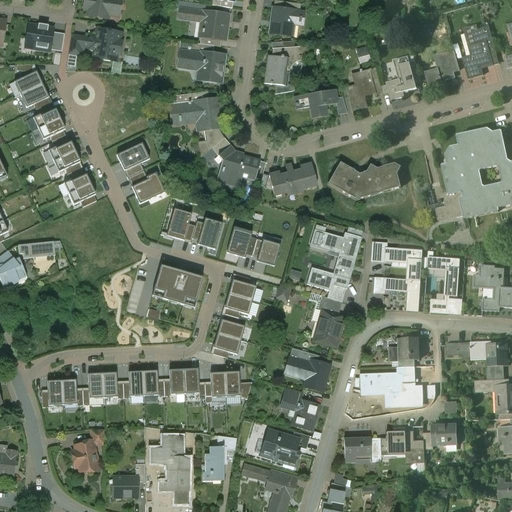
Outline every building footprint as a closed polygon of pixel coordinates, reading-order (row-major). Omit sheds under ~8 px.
[(84,0),(84,9),(89,10),(88,14),(97,15),(97,18),(107,19),(108,13),(119,14),(120,0),(84,0)] [(232,10),(233,2),(218,0),(213,0),(212,7),(232,10)] [(207,6),(176,2),(175,8),(180,9),(180,8),(206,12),(207,6)] [(300,5),(274,2),(273,10),(272,10),(270,23),(272,23),(270,35),(280,36),(280,33),(289,34),(291,22),(300,23),(301,18),(300,18),(300,13),(299,12),(300,5)] [(206,12),(180,8),(180,9),(179,20),(203,23),(200,39),(199,39),(199,40),(200,40),(211,42),(211,39),(222,40),(226,41),(228,23),(229,23),(230,15),(206,12)] [(28,25),(24,50),(50,54),(53,29),(28,25)] [(489,27),(473,31),(476,43),(492,39),(489,27)] [(121,34),(101,31),(100,34),(97,34),(96,40),(91,39),(91,41),(85,40),(85,39),(81,38),(78,50),(83,51),(84,47),(90,48),(89,50),(94,51),(93,57),(102,59),(101,61),(113,63),(114,55),(119,55),(121,43),(119,43),(121,34)] [(511,33),(509,34),(511,46),(511,56),(503,59),(507,70),(511,68),(511,64),(511,63),(511,33)] [(81,38),(71,37),(68,54),(77,56),(78,50),(81,38)] [(222,40),(211,39),(211,42),(200,40),(200,45),(213,47),(221,48),(222,40)] [(476,43),(470,45),(473,58),(463,61),(468,80),(483,76),(481,67),(491,64),(492,67),(500,65),(492,39),(476,43)] [(200,45),(192,44),(191,54),(178,52),(177,61),(179,61),(178,69),(189,71),(189,70),(201,71),(200,81),(210,82),(210,83),(220,84),(223,61),(213,59),(213,55),(212,55),(213,47),(200,45)] [(293,49),(272,50),(271,57),(266,57),(263,85),(275,86),(286,88),(286,85),(288,74),(285,74),(286,70),(288,66),(291,62),(295,60),(299,59),(300,61),(303,61),(304,61),(305,60),(306,59),(307,58),(307,57),(307,48),(308,48),(293,49)] [(357,49),(358,63),(367,62),(365,48),(357,49)] [(453,51),(437,56),(440,69),(424,73),(429,91),(443,87),(441,83),(455,79),(453,73),(459,72),(453,51)] [(402,79),(385,84),(391,102),(404,98),(403,93),(416,89),(415,84),(421,82),(415,62),(398,66),(402,79)] [(375,69),(353,75),(356,88),(346,91),(352,112),(367,108),(364,97),(374,94),(375,97),(383,95),(375,69)] [(15,80),(21,93),(42,84),(36,70),(15,80)] [(21,93),(28,108),(49,98),(42,84),(21,93)] [(286,88),(275,86),(274,96),(292,93),(291,86),(286,85),(286,88)] [(335,92),(294,98),(295,107),(297,107),(298,110),(315,107),(317,120),(326,118),(324,107),(336,105),(337,105),(336,99),(335,92)] [(208,93),(167,98),(169,108),(177,107),(178,116),(177,116),(178,124),(198,121),(199,133),(204,132),(218,130),(220,130),(217,100),(209,101),(208,93)] [(342,98),(336,99),(337,105),(336,105),(338,116),(347,115),(342,98)] [(35,114),(42,128),(63,118),(57,104),(35,114)] [(42,128),(48,141),(69,131),(63,118),(42,128)] [(218,130),(204,132),(205,143),(197,144),(199,161),(211,150),(224,139),(218,130)] [(511,162),(511,163),(507,160),(508,160),(502,132),(501,131),(493,133),(493,132),(489,130),(486,134),(484,134),(480,132),(478,135),(475,136),(472,134),(469,137),(466,138),(463,136),(461,139),(457,140),(458,146),(451,148),(445,156),(447,165),(442,166),(441,167),(447,194),(448,195),(443,202),(444,203),(445,207),(437,209),(435,211),(437,221),(439,222),(463,217),(463,219),(465,220),(498,213),(499,211),(499,209),(511,206),(511,162)] [(57,161),(78,151),(72,138),(50,148),(57,161)] [(224,139),(211,150),(217,157),(222,162),(225,159),(221,155),(230,147),(224,139)] [(137,147),(116,156),(124,172),(149,161),(145,151),(140,154),(137,147)] [(244,158),(234,155),(229,149),(231,148),(230,147),(221,155),(225,159),(222,162),(221,166),(223,167),(223,169),(222,169),(221,172),(222,172),(219,184),(239,189),(242,178),(254,182),(260,162),(244,158)] [(57,161),(63,175),(84,165),(78,151),(57,161)] [(354,172),(339,164),(327,185),(356,201),(401,188),(400,181),(398,176),(398,174),(401,168),(396,164),(376,170),(370,166),(366,172),(363,173),(363,174),(359,176),(353,173),(354,172)] [(288,177),(280,179),(279,174),(268,177),(273,194),(280,192),(281,195),(293,191),(294,194),(303,192),(302,190),(309,188),(308,185),(316,183),(311,165),(299,168),(301,173),(293,175),(291,166),(285,168),(288,177)] [(65,182),(72,194),(93,184),(87,171),(65,182)] [(155,174),(146,179),(147,181),(131,188),(139,206),(157,197),(154,191),(162,187),(155,174)] [(413,179),(404,174),(398,176),(400,181),(403,180),(408,183),(414,207),(425,214),(430,212),(429,207),(425,208),(419,204),(413,179)] [(268,177),(262,175),(259,187),(265,189),(268,177)] [(93,184),(72,194),(78,207),(99,196),(93,184)] [(444,203),(429,206),(429,207),(430,212),(435,211),(437,209),(445,207),(444,203)] [(191,215),(174,210),(166,237),(184,242),(191,215)] [(0,218),(0,231),(10,227),(5,216),(0,218)] [(220,230),(212,228),(214,222),(205,220),(197,246),(215,251),(220,230)] [(252,234),(242,231),(240,237),(232,234),(227,253),(245,258),(252,234)] [(356,239),(345,236),(344,241),(324,235),(320,249),(330,252),(331,249),(341,252),(341,253),(343,253),(336,277),(311,270),(307,286),(329,292),(327,299),(341,303),(359,242),(356,241),(356,239)] [(280,246),(262,241),(257,261),(274,266),(280,246)] [(59,242),(18,246),(18,255),(22,255),(23,260),(55,257),(54,251),(63,251),(59,242)] [(422,253),(386,251),(385,262),(409,263),(408,281),(420,282),(421,269),(427,270),(428,259),(422,259),(422,253)] [(8,252),(0,257),(0,266),(14,261),(8,252)] [(428,254),(428,259),(427,270),(447,271),(445,296),(457,297),(459,262),(434,259),(434,255),(428,254)] [(0,266),(0,281),(2,287),(12,284),(13,286),(19,282),(18,281),(26,278),(19,259),(14,261),(0,266)] [(511,289),(502,289),(503,271),(493,270),(494,268),(480,267),(479,277),(474,276),(473,288),(494,289),(493,300),(483,300),(482,312),(499,313),(499,307),(511,308),(511,289)] [(201,280),(161,268),(153,297),(193,308),(201,280)] [(288,278),(298,280),(300,273),(289,271),(288,278)] [(408,281),(384,279),(384,291),(409,293),(407,312),(418,313),(420,282),(408,281)] [(253,302),(256,289),(231,282),(228,295),(253,302)] [(249,316),(253,302),(228,295),(224,309),(249,316)] [(327,299),(321,297),(317,311),(322,313),(337,317),(341,303),(327,299)] [(149,309),(146,317),(156,321),(159,313),(149,309)] [(337,317),(322,313),(314,341),(335,347),(343,319),(337,317)] [(243,342),(247,328),(222,321),(218,335),(243,342)] [(239,355),(243,342),(218,335),(214,348),(239,355)] [(419,339),(397,339),(397,367),(397,368),(415,368),(415,361),(419,361),(419,360),(418,360),(418,347),(419,347),(419,339)] [(470,343),(446,344),(446,357),(464,356),(464,361),(471,361),(471,355),(470,343)] [(507,344),(491,344),(491,343),(470,343),(471,355),(491,355),(491,367),(486,368),(487,381),(504,381),(504,367),(508,367),(507,344)] [(307,354),(291,349),(289,359),(294,360),(304,363),(307,354)] [(319,357),(307,354),(304,363),(294,360),(291,372),(306,376),(303,388),(322,393),(329,366),(317,363),(319,357)] [(397,368),(395,369),(396,374),(400,374),(400,376),(415,376),(415,368),(397,368)] [(198,370),(183,371),(184,395),(199,395),(198,370)] [(183,371),(169,371),(170,396),(184,395),(183,371)] [(157,372),(142,373),(144,397),(158,397),(157,372)] [(142,373),(128,373),(129,398),(144,397),(142,373)] [(239,373),(224,374),(225,398),(240,397),(239,373)] [(116,374),(102,375),(103,399),(117,399),(116,374)] [(224,374),(210,374),(211,399),(225,398),(224,374)] [(422,387),(400,388),(400,376),(400,374),(396,374),(362,376),(362,385),(369,384),(369,387),(371,387),(372,393),(387,393),(387,406),(420,405),(419,394),(422,394),(422,387)] [(102,375),(87,375),(89,400),(103,399),(102,375)] [(487,381),(474,382),(475,394),(496,393),(496,415),(498,414),(498,415),(511,414),(511,386),(509,387),(509,380),(504,381),(487,381)] [(76,381),(61,382),(62,406),(77,406),(76,381)] [(61,382),(47,382),(48,407),(62,406),(61,382)] [(242,399),(249,398),(248,383),(241,384),(242,399)] [(318,407),(299,401),(301,394),(285,389),(280,407),(296,411),(292,427),(311,432),(315,417),(314,417),(317,407),(318,407)] [(445,414),(456,414),(456,402),(445,403),(445,414)] [(456,425),(431,427),(431,434),(424,435),(424,441),(424,442),(425,452),(433,451),(433,449),(457,448),(456,425)] [(511,427),(510,427),(497,428),(498,438),(505,437),(505,453),(511,452),(511,427)] [(104,431),(91,431),(91,442),(92,441),(93,446),(104,445),(104,431)] [(292,439),(267,431),(263,443),(266,444),(263,455),(274,458),(273,460),(295,467),(301,449),(294,447),(296,440),(292,439)] [(414,432),(386,434),(386,440),(387,452),(414,451),(415,464),(425,463),(425,452),(424,442),(424,441),(414,442),(414,432)] [(309,438),(294,433),(292,439),(296,440),(294,447),(301,449),(306,450),(309,438)] [(236,440),(217,437),(217,438),(217,448),(226,448),(226,452),(234,452),(236,440)] [(172,438),(162,438),(162,443),(158,443),(158,450),(151,450),(151,464),(159,464),(159,472),(166,472),(166,481),(160,481),(160,482),(159,482),(159,492),(174,492),(188,492),(189,492),(189,491),(185,491),(185,482),(187,482),(187,476),(189,476),(189,461),(182,461),(182,439),(172,439),(172,438)] [(8,442),(0,440),(0,447),(7,448),(8,442)] [(370,440),(344,441),(345,464),(355,463),(355,457),(370,457),(370,463),(381,463),(381,453),(380,440),(370,440)] [(83,445),(74,447),(75,452),(71,452),(74,469),(78,468),(79,473),(86,472),(89,474),(98,472),(96,462),(97,461),(97,458),(95,457),(93,446),(92,441),(91,442),(82,443),(83,445)] [(217,448),(209,448),(209,449),(209,456),(205,456),(205,466),(201,466),(201,475),(202,475),(202,482),(212,482),(212,481),(222,481),(222,482),(223,482),(223,463),(226,463),(226,462),(226,452),(226,448),(217,448)] [(6,456),(0,455),(0,477),(12,479),(15,457),(15,452),(7,451),(6,456)] [(144,483),(144,465),(135,465),(135,478),(137,478),(137,483),(144,483)] [(297,478),(269,470),(264,491),(272,493),(266,511),(285,511),(290,498),(292,499),(297,478)] [(336,475),(333,485),(345,488),(347,481),(342,480),(343,477),(336,475)] [(135,478),(123,478),(123,481),(112,481),(113,498),(123,498),(123,499),(137,498),(137,483),(137,478),(135,478)] [(333,485),(331,484),(329,492),(339,494),(344,495),(344,498),(349,499),(351,490),(345,488),(333,485)] [(511,485),(497,486),(498,495),(505,495),(505,497),(510,497),(510,498),(511,497),(511,485)] [(188,492),(174,492),(174,505),(188,505),(188,492)] [(333,505),(331,511),(328,511),(322,511),(321,511),(341,511),(343,508),(342,508),(344,498),(344,495),(339,494),(338,498),(329,496),(327,504),(333,505)]
